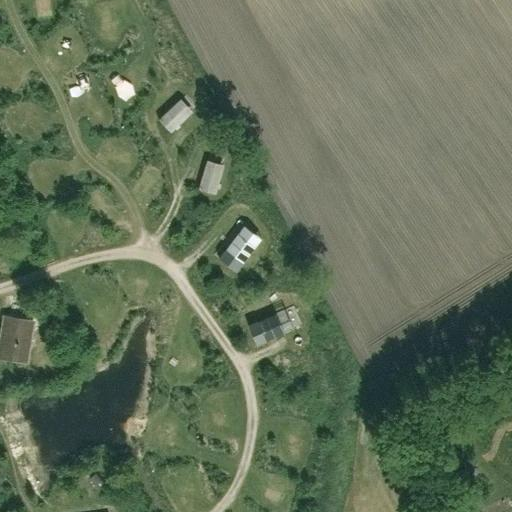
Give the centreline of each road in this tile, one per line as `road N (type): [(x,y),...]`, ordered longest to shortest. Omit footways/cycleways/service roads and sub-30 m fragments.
road 1 (track): [(0,289),(90,258),(154,255),(170,268),(254,394),(241,476),(216,511)]
road 2 (track): [(154,255),(138,208),(81,155),(8,0)]
